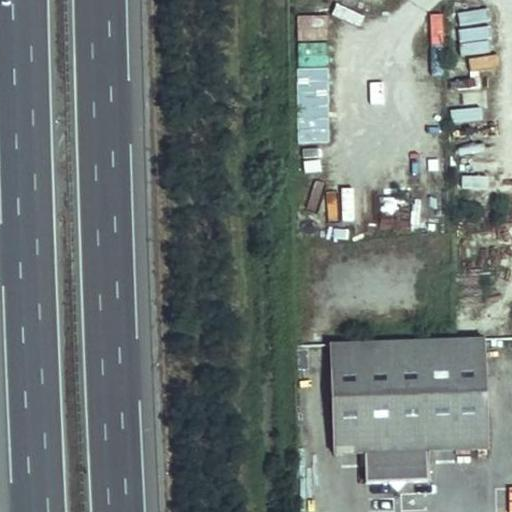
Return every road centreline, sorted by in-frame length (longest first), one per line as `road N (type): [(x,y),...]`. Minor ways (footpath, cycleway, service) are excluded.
road 1 (motorway): [(25,0),(44,511)]
road 2 (motorway): [(120,511),(102,0)]
